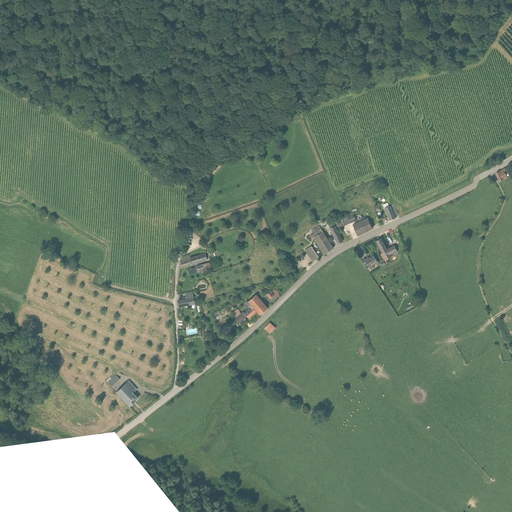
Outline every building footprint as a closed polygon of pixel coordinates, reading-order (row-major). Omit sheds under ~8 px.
[(502,175),(493,181),(497,189),(505,185),(502,178),(503,178),(502,175)] [(389,207),(385,209),(390,221),(395,219),(394,216),(398,215),(393,205),(391,206),(389,207)] [(340,224),(341,227),(349,224),(352,223),(358,236),(371,229),(372,229),(367,219),(365,219),(364,217),(362,218),(360,214),(354,216),(352,213),(338,219),(340,224)] [(336,229),(334,226),(333,224),(328,226),(337,245),(342,242),(336,229)] [(313,234),(309,236),(311,240),(313,239),(324,255),(333,249),(318,227),(314,230),(314,229),(313,230),(311,231),(313,234)] [(384,261),(386,265),(388,264),(387,260),(398,255),(397,252),(397,251),(394,246),(386,250),(381,239),(376,241),(383,255),(381,256),(384,261)] [(311,247),(305,251),(313,263),(319,258),(311,247)] [(182,262),(181,262),(180,263),(180,268),(191,265),(191,266),(207,261),(205,254),(190,258),(190,259),(182,262)] [(368,257),(362,262),(367,269),(369,268),(371,271),(374,268),(373,266),(378,263),(374,256),(369,259),(368,257)] [(190,270),(187,270),(188,275),(206,270),(207,272),(214,270),(212,261),(195,266),(196,267),(190,269),(190,270)] [(273,289),(266,296),(271,301),(269,303),(271,304),(273,303),(276,300),(276,299),(279,296),(273,289)] [(178,307),(198,303),(196,297),(193,297),(192,293),(184,294),(185,297),(186,299),(182,300),(178,301),(178,307)] [(248,302),(256,313),(259,316),(267,309),(255,296),(248,302)] [(240,314),(236,317),(240,322),(246,317),(248,319),(256,313),(248,302),(247,301),(243,304),(246,309),(247,310),(244,314),(242,312),(240,314)] [(269,323),(264,329),(270,335),(276,329),(269,323)] [(110,377),(106,381),(111,387),(120,380),(115,375),(111,379),(110,377)] [(128,381),(116,392),(129,406),(138,399),(132,392),(134,391),(135,392),(137,390),(128,381)]
